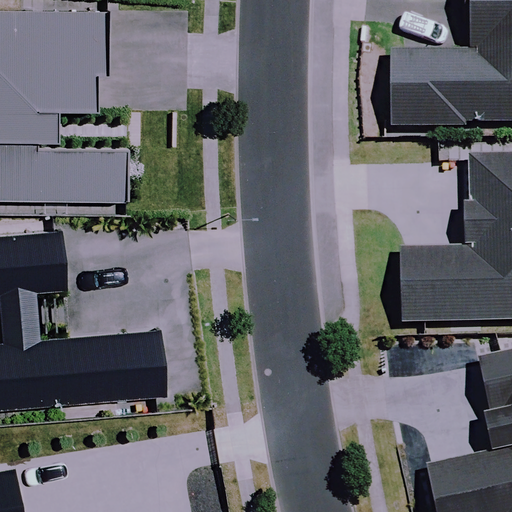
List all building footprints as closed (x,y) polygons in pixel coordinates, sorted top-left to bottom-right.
[(511,0),(460,0),(460,56),(381,57),(382,125),(511,124),(511,0)] [(99,77),(100,15),(0,13),(0,201),(121,203),(122,148),(53,147),(53,111),(91,112),(91,77),(99,77)] [(511,160),(470,161),(471,210),(461,210),(462,254),(391,255),(393,326),(511,323),(511,160)] [(62,235),(0,237),(0,412),(152,405),(149,335),(35,340),(33,296),(64,295),(62,235)] [(511,511),(511,359),(474,368),(494,457),(423,473),(432,511),(511,511)]
